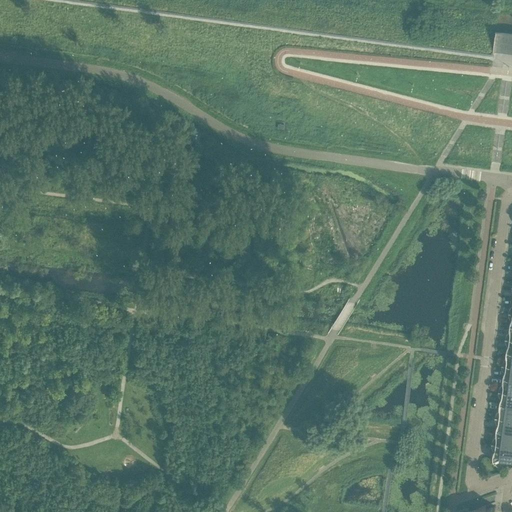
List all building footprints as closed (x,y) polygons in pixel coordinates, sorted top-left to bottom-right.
[(511,351),(506,351),(506,352),(506,354),(506,355),(506,358),(506,359),(506,360),(506,362),(507,362),(507,364),(502,363),(502,364),(511,365),(511,364),(511,351)] [(511,364),(511,365),(502,364),(507,365),(507,367),(505,367),(505,368),(505,369),(505,370),(504,372),(503,373),(503,374),(503,375),(503,377),(509,378),(511,378),(511,364)] [(511,378),(509,378),(503,377),(502,379),(502,380),(502,381),(502,382),(503,383),(503,388),(504,388),(504,390),(498,389),(498,390),(507,391),(511,391),(511,378)] [(511,391),(507,391),(498,390),(504,391),(503,393),(502,393),(502,395),(501,396),(501,397),(500,399),(500,400),(499,402),(499,403),(506,404),(511,404),(511,391)] [(511,404),(506,404),(499,403),(499,406),(499,407),(499,408),(499,409),(499,411),(499,412),(499,414),(501,414),(500,416),(495,416),(504,417),(511,418),(511,404)] [(511,418),(504,417),(495,416),(500,417),(500,419),(499,419),(498,420),(498,421),(498,422),(498,423),(497,425),(496,426),(496,427),(496,428),(496,429),(502,430),(511,431),(511,418)] [(511,444),(511,431),(502,430),(496,429),(495,431),(495,433),(496,435),(496,436),(496,437),(496,438),(496,440),(497,440),(497,442),(491,442),(500,443),(511,445),(511,444)] [(511,444),(511,445),(500,443),(491,442),(497,443),(497,445),(495,445),(495,446),(495,448),(494,450),(493,452),(493,454),(492,456),(493,458),(493,460),(498,458),(500,457),(509,458),(511,458),(511,444)]
